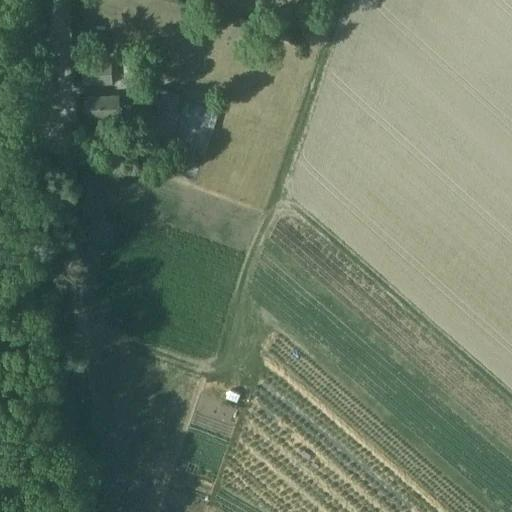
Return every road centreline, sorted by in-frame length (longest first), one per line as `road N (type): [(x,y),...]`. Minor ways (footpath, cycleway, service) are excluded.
road 1 (track): [(33,511),(93,409),(68,149)]
road 2 (track): [(237,299),(215,375),(87,333)]
road 3 (residential): [(68,149),(60,0)]
